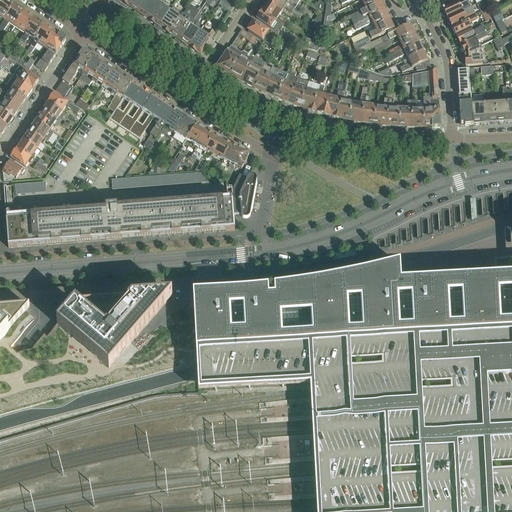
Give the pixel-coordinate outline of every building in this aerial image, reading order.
[(5,21),(15,6),(14,5),(13,3),(11,2),(10,2),(7,0),(4,0),(0,6),(0,18),(4,21),(5,21)] [(138,15),(148,0),(133,0),(128,8),(138,15)] [(149,21),(163,1),(161,0),(148,0),(138,15),(149,21)] [(234,6),(224,0),(222,0),(219,5),(230,12),(234,6)] [(295,9),(281,0),(268,0),(267,2),(282,12),(284,9),(301,20),(304,16),(294,9),(295,9)] [(281,0),(295,9),(300,1),(299,0),(281,0)] [(322,12),(324,1),(322,0),(320,0),(315,8),(322,12)] [(363,5),(356,8),(358,13),(359,14),(381,3),(379,0),(362,0),(361,1),(363,5)] [(159,28),(173,8),(163,1),(149,21),(159,28)] [(282,12),(267,2),(265,6),(265,8),(262,11),(284,25),(286,21),(279,17),(282,12)] [(443,9),(442,9),(443,11),(442,13),(443,15),(445,16),(447,19),(470,8),(467,3),(459,7),(457,2),(443,9)] [(485,11),(481,2),(476,4),(481,13),(485,11)] [(352,16),(350,17),(350,18),(352,22),(367,14),(369,19),(370,19),(386,12),(381,3),(359,14),(358,13),(352,16)] [(183,14),(169,35),(179,42),(193,21),(198,14),(200,12),(189,5),(183,14)] [(14,27),(25,12),(24,11),(23,10),(21,8),(20,9),(15,6),(5,21),(4,21),(0,27),(0,31),(2,33),(9,24),(14,27)] [(451,28),(475,16),(471,7),(470,8),(447,19),(448,21),(447,22),(448,25),(450,26),(451,28)] [(169,35),(183,14),(173,8),(159,28),(169,35)] [(262,10),(256,19),(277,33),(284,25),(262,11),(262,10)] [(489,19),(485,11),(481,13),(484,21),(489,19)] [(24,34),(35,19),(34,18),(34,16),(31,15),(30,15),(25,12),(14,27),(24,34)] [(374,28),(389,21),(389,20),(389,19),(389,17),(388,15),(387,14),(386,12),(370,19),(369,19),(362,22),(353,26),(356,31),(371,23),(374,28)] [(193,21),(179,42),(190,48),(203,28),(197,24),(202,17),(198,14),(193,21)] [(320,26),(322,15),(319,14),(314,22),(315,23),(315,22),(320,26)] [(475,16),(451,28),(456,37),(471,29),(468,25),(477,21),(475,16)] [(333,26),(331,22),(326,22),(327,18),(327,17),(324,18),(323,30),(333,26)] [(34,41),(45,25),(44,25),(44,23),(41,21),(40,22),(35,19),(24,34),(34,41)] [(264,38),(268,32),(269,31),(254,21),(254,23),(252,22),(249,27),(251,27),(248,31),(273,48),(275,44),(271,42),(264,38)] [(393,30),(389,21),(374,28),(376,32),(369,35),(371,40),(386,33),(388,35),(394,32),(393,30)] [(506,31),(501,21),(496,24),(501,34),(506,31)] [(44,49),(55,32),(54,31),(54,30),(51,28),(50,29),(45,25),(34,41),(27,51),(31,54),(37,44),(44,49)] [(399,41),(414,34),(410,25),(394,32),(388,35),(371,44),(355,51),(358,56),(373,48),(376,53),(392,45),(390,40),(397,37),(399,41)] [(201,56),(214,35),(203,28),(190,48),(201,56)] [(460,46),(486,33),(483,28),(472,33),(471,29),(456,37),(456,38),(455,39),(457,42),(458,42),(460,46)] [(479,46),(477,43),(487,38),(491,36),(490,35),(496,33),(494,29),(490,31),(486,33),(460,46),(465,54),(480,46),(479,46)] [(252,37),(242,30),(238,35),(249,42),(252,37)] [(44,73),(65,41),(65,39),(55,32),(44,49),(48,52),(42,62),(40,61),(36,67),(44,73)] [(313,34),(308,42),(317,48),(319,38),(313,34)] [(396,54),(419,43),(417,40),(417,39),(416,36),(415,35),(414,34),(399,41),(401,46),(394,49),(396,54)] [(371,44),(368,37),(352,45),(355,51),(371,44)] [(502,41),(502,40),(500,37),(493,41),(498,53),(505,50),(503,46),(501,41),(502,41)] [(503,46),(511,41),(511,40),(510,37),(502,40),(502,41),(501,41),(503,46)] [(331,46),(327,39),(321,42),(320,47),(326,48),(331,46)] [(317,48),(308,42),(305,48),(317,52),(319,49),(317,48)] [(407,60),(423,52),(422,51),(423,49),(422,46),(420,46),(419,43),(396,54),(391,56),(391,57),(383,60),(385,65),(405,55),(407,60)] [(483,65),(481,46),(480,46),(465,54),(465,66),(483,65)] [(242,54),(235,50),(231,47),(217,67),(229,75),(242,54)] [(62,82),(55,92),(67,99),(73,89),(68,86),(79,70),(83,73),(93,58),(90,56),(91,55),(85,51),(82,52),(78,58),(78,59),(62,82)] [(297,51),(295,58),(303,61),(305,54),(297,51)] [(254,59),(249,56),(243,52),(242,54),(229,75),(236,79),(241,82),(254,59)] [(431,69),(427,61),(423,52),(407,60),(403,62),(405,66),(400,69),(402,73),(415,68),(417,71),(431,69)] [(308,53),(306,58),(316,61),(318,56),(308,53)] [(11,54),(9,57),(19,64),(21,61),(11,54)] [(325,68),(328,60),(320,57),(317,65),(325,68)] [(83,73),(79,81),(88,87),(91,82),(103,65),(103,64),(102,63),(100,61),(98,61),(95,59),(93,58),(83,73)] [(254,59),(241,82),(245,84),(252,88),(253,88),(262,72),(262,71),(266,64),(254,58),(254,59)] [(19,64),(29,71),(35,63),(30,59),(27,64),(21,61),(19,64)] [(103,86),(113,71),(112,69),(110,68),(108,68),(103,65),(91,82),(96,85),(98,83),(103,86)] [(39,81),(25,71),(19,67),(13,77),(32,90),(39,81)] [(358,75),(359,70),(349,67),(348,73),(358,75)] [(493,76),(492,67),(480,68),(481,77),(493,76)] [(262,72),(253,88),(260,92),(265,94),(276,70),(272,68),(269,74),(262,71),(262,72)] [(471,104),(469,77),(468,69),(457,70),(459,109),(459,116),(460,115),(460,125),(464,125),(465,127),(473,126),(473,125),(471,104)] [(276,70),(265,94),(268,96),(276,99),(287,75),(276,70)] [(359,70),(358,75),(357,80),(369,81),(370,74),(359,70)] [(122,99),(133,83),(127,79),(126,80),(122,78),(122,76),(119,74),(117,74),(113,71),(103,86),(101,88),(116,98),(117,96),(122,99)] [(441,128),(437,71),(423,73),(423,88),(429,87),(429,96),(423,96),(423,102),(423,129),(441,128)] [(287,75),(276,99),(283,102),(288,104),(298,79),(295,78),(296,75),(288,72),(287,75)] [(423,88),(423,73),(412,75),(412,76),(412,81),(412,88),(423,88)] [(381,78),(370,74),(369,81),(380,83),(381,78)] [(32,90),(13,77),(6,86),(12,90),(26,99),(32,90)] [(298,79),(288,104),(300,108),(309,83),(298,79)] [(108,120),(118,127),(143,90),(133,83),(122,99),(108,120)] [(309,83),(300,108),(308,111),(307,111),(311,112),(320,86),(309,83)] [(323,116),(329,98),(322,96),(324,88),(320,86),(311,112),(316,114),(323,116)] [(12,90),(8,95),(0,89),(0,94),(20,108),(26,99),(12,90)] [(143,90),(118,127),(128,134),(153,97),(143,90)] [(336,119),(343,93),(338,91),(336,99),(329,98),(323,116),(332,118),(336,119)] [(508,122),(506,101),(506,96),(505,91),(502,91),(502,96),(494,97),(495,102),(497,123),(498,123),(499,124),(502,124),(503,123),(508,122)] [(79,110),(54,93),(48,103),(62,112),(66,107),(77,114),(79,110)] [(343,93),(336,119),(340,120),(348,121),(352,103),(345,102),(347,94),(343,93)] [(0,108),(14,118),(20,108),(0,94),(0,108)] [(389,100),(385,127),(398,128),(400,109),(392,109),(393,101),(394,94),(389,94),(389,100)] [(360,124),(366,97),(361,96),(359,105),(352,103),(348,121),(355,123),(360,124)] [(139,140),(163,104),(154,98),(154,97),(153,97),(128,134),(139,141),(139,140)] [(373,125),(376,107),(368,106),(370,98),(366,97),(360,124),(365,124),(373,125)] [(79,100),(76,105),(86,112),(89,107),(79,100)] [(385,127),(389,100),(384,100),(383,108),(376,107),(373,125),(380,126),(385,127)] [(400,109),(398,128),(411,128),(411,102),(407,101),(407,104),(400,104),(400,109)] [(411,102),(411,128),(423,129),(423,102),(411,102)] [(497,123),(495,102),(483,103),(485,124),(490,124),(491,124),(494,124),(495,123),(497,123)] [(56,122),(62,112),(48,103),(41,112),(56,122)] [(485,124),(483,103),(471,104),(473,125),(474,125),(475,126),(478,125),(479,124),(485,124)] [(150,147),(161,130),(175,111),(163,104),(139,140),(150,147)] [(0,122),(7,127),(14,118),(0,108),(0,122)] [(172,137),(185,118),(182,116),(175,111),(161,130),(162,130),(161,132),(172,140),(173,138),(172,137)] [(56,122),(41,112),(35,121),(50,131),(56,122)] [(183,145),(197,126),(185,118),(172,137),(173,138),(172,140),(183,146),(183,145)] [(35,121),(29,130),(43,140),(47,143),(53,133),(50,131),(35,121)] [(205,152),(213,136),(212,135),(209,133),(208,133),(207,133),(198,127),(197,126),(183,145),(203,157),(205,153),(205,152)] [(43,140),(29,130),(23,140),(37,149),(43,140)] [(70,131),(64,140),(67,142),(70,137),(73,133),(70,131)] [(222,164),(230,146),(230,145),(230,144),(226,143),(225,143),(214,136),(213,137),(213,136),(205,152),(205,153),(210,155),(208,157),(214,160),(222,164)] [(37,149),(23,140),(16,149),(32,160),(35,156),(33,155),(37,149)] [(246,160),(249,154),(242,151),(238,149),(237,149),(237,148),(233,146),(232,146),(230,146),(222,164),(225,166),(234,170),(235,167),(241,170),(244,165),(245,166),(247,160),(246,160)] [(32,160),(16,149),(10,158),(24,168),(28,162),(30,163),(32,160)] [(201,173),(207,163),(201,160),(195,170),(201,173)] [(11,161),(2,172),(3,172),(3,179),(4,183),(11,182),(13,180),(14,178),(16,179),(20,173),(22,174),(25,170),(19,166),(11,161)] [(48,170),(42,166),(38,163),(35,167),(44,173),(46,173),(48,170)] [(13,221),(6,221),(8,248),(32,247),(32,246),(32,241),(45,240),(46,245),(45,245),(45,246),(62,244),(62,243),(62,239),(75,238),(76,242),(75,242),(75,243),(92,242),(92,241),(91,237),(105,236),(105,240),(105,241),(120,240),(134,239),(143,238),(153,237),(153,236),(158,236),(158,237),(168,236),(168,235),(173,235),(173,236),(183,235),(183,234),(188,233),(188,234),(198,234),(198,233),(203,232),(203,233),(213,233),(213,232),(218,231),(218,232),(231,231),(235,231),(234,222),(233,215),(241,215),(242,217),(243,218),(244,219),(246,219),(248,218),(249,217),(250,216),(256,181),(256,179),(256,178),(255,177),(253,176),(252,175),(251,176),(250,176),(249,176),(249,177),(248,177),(248,178),(247,179),(239,176),(231,192),(231,193),(231,194),(232,199),(232,203),(222,203),(142,210),(140,210),(132,210),(127,211),(118,211),(117,206),(105,207),(105,210),(105,211),(105,214),(94,214),(13,221)] [(211,293),(193,294),(194,311),(196,359),(196,360),(197,379),(198,394),(310,387),(315,480),(316,511),(511,511),(511,185),(505,187),(496,189),(488,190),(479,193),(471,195),(462,197),(454,200),(445,203),(439,205),(434,207),(428,210),(422,212),(416,215),(412,217),(407,219),(403,222),(400,223),(397,224),(395,226),(392,227),(390,228),(388,229),(386,230),(383,231),(381,232),(379,233),(377,234),(379,238),(375,238),(375,252),(375,253),(376,271),(367,273),(358,275),(348,277),(339,279),(330,281),(325,282),(319,282),(314,283),(308,284),(303,285),(295,286),(286,287),(278,288),(270,289),(261,290),(255,290),(251,291),(227,292),(211,293)] [(6,206),(5,206),(6,215),(12,214),(15,214),(16,214),(16,205),(15,206),(14,206),(7,207),(6,207),(6,206)] [(171,296),(75,303),(57,325),(108,370),(109,369),(171,296)] [(0,340),(28,307),(0,309),(0,340)]
